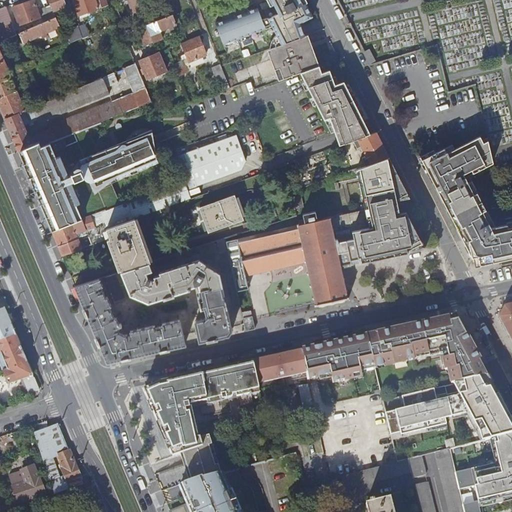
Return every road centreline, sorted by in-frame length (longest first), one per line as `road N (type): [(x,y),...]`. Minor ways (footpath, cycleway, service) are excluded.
road 1 (residential): [(99,382),(473,295)]
road 2 (residential): [(473,295),(322,0)]
road 3 (primary): [(99,382),(0,156)]
road 4 (unknown): [(193,123),(278,93),(291,98),(317,138),(383,119)]
road 5 (primary): [(149,511),(99,382)]
road 6 (primary): [(18,281),(63,400)]
road 7 (primary): [(63,400),(115,511)]
